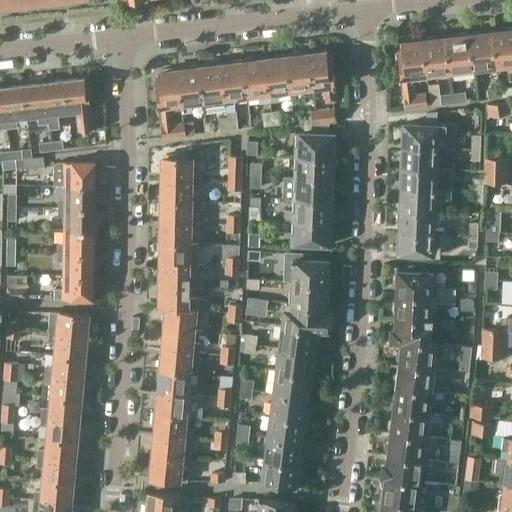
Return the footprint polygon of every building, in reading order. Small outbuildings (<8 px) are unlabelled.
[(506,30),(493,32),(497,68),(511,65),(511,27),(505,28),(506,30)] [(493,32),(481,33),(481,31),(469,32),(473,70),(497,68),(493,32)] [(458,33),(458,36),(446,37),(450,73),(473,70),(469,32),(458,33)] [(446,37),(434,39),(434,36),(422,38),(426,76),(450,73),(446,37)] [(411,41),(402,43),(402,48),(397,49),(401,76),(400,76),(401,80),(402,79),(406,108),(428,106),(426,92),(414,93),(412,77),(426,76),(422,38),(411,39),(411,41)] [(335,87),(337,87),(336,83),(332,56),(328,57),(327,50),(308,52),(308,53),(313,89),(323,88),(325,102),(336,101),(335,87)] [(298,53),(286,54),(290,92),(303,90),(304,94),(313,93),(313,89),(308,53),(298,55),(298,53)] [(290,92),(286,54),(275,55),(276,57),(265,59),(269,99),(278,98),(278,94),(290,92)] [(269,99),(265,59),(258,59),(258,58),(242,60),(246,97),(259,96),(260,100),(269,99)] [(246,97),(242,60),(231,61),(232,63),(221,64),(225,104),(235,103),(234,99),(246,97)] [(225,104),(221,64),(211,65),(210,63),(199,65),(203,102),(203,107),(225,104)] [(188,68),(178,69),(182,109),(191,108),(190,104),(203,102),(199,65),(187,66),(188,68)] [(156,78),(159,104),(158,104),(158,108),(160,125),(161,125),(163,137),(194,133),(193,120),(173,123),(171,110),(182,109),(178,69),(177,68),(159,70),(160,78),(156,78)] [(84,78),(65,81),(69,112),(74,111),(76,131),(93,129),(88,89),(85,90),(84,78)] [(58,113),(69,112),(65,81),(43,83),(48,123),(48,129),(59,127),(58,113)] [(48,123),(43,83),(24,85),(27,116),(38,115),(39,124),(48,123)] [(16,118),(27,116),(24,85),(3,88),(7,127),(17,126),(16,118)] [(499,87),(500,97),(511,95),(511,90),(511,86),(499,87)] [(500,97),(499,87),(487,89),(487,98),(500,97)] [(452,93),(453,102),(468,100),(467,91),(452,93)] [(453,102),(452,93),(442,94),(443,103),(453,102)] [(511,111),(511,107),(511,100),(489,103),(491,114),(511,111)] [(335,106),(315,108),(317,122),(329,121),(336,120),(335,106)] [(304,123),(317,122),(315,108),(302,110),(304,123)] [(270,111),(271,124),(283,123),(282,109),(270,111)] [(226,112),(227,116),(228,129),(237,128),(235,111),(226,112)] [(329,121),(317,122),(304,123),(303,132),(298,131),(297,145),(295,144),(295,155),(297,155),(334,157),(334,147),(336,146),(337,139),(335,137),(335,133),(329,133),(329,121)] [(445,126),(405,124),(405,127),(402,127),(401,142),(404,142),(404,145),(438,147),(438,137),(445,137),(445,126)] [(259,134),(248,134),(247,153),(259,153),(259,134)] [(471,148),(480,148),(480,135),(471,135),(471,148)] [(64,139),(50,141),(51,149),(65,148),(64,139)] [(51,149),(50,141),(40,142),(41,150),(51,149)] [(401,153),(400,165),(437,167),(438,155),(448,156),(448,147),(438,147),(404,145),(404,153),(401,153)] [(480,148),(471,148),(470,161),(479,161),(480,148)] [(16,157),(23,157),(22,149),(11,150),(12,158),(16,157)] [(0,159),(6,159),(12,158),(11,150),(0,151),(0,159)] [(163,157),(163,178),(200,179),(200,170),(192,170),(192,157),(179,157),(179,154),(166,154),(166,157),(163,157)] [(230,155),(230,180),(243,181),(244,155),(230,155)] [(334,158),(334,157),(297,155),(296,166),(294,166),(294,177),(296,177),(333,179),(333,168),(336,167),(336,161),(334,158)] [(17,168),(16,157),(12,158),(6,159),(7,169),(17,168)] [(506,172),(506,158),(506,157),(484,157),(483,172),(506,172)] [(252,161),(252,176),(263,176),(263,162),(252,161)] [(96,184),(96,162),(55,162),(55,184),(63,184),(96,184)] [(402,188),(451,190),(454,190),(455,181),(437,180),(437,167),(400,165),(400,180),(402,180),(402,188)] [(483,183),(506,185),(506,172),(483,172),(483,183)] [(263,176),(252,176),(251,186),(263,187),(263,176)] [(293,199),(295,199),(332,201),(332,190),(335,187),(335,183),(333,180),(333,179),(296,177),(295,188),(293,188),(293,199)] [(159,188),(159,200),(192,200),(192,189),(200,189),(200,179),(163,178),(162,188),(159,188)] [(474,191),(483,191),(483,178),(474,178),(474,191)] [(243,189),(243,181),(230,180),(230,189),(243,189)] [(95,208),(96,184),(63,184),(63,198),(58,198),(58,208),(95,208)] [(398,210),(435,211),(440,211),(441,199),(451,199),(451,190),(402,188),(402,197),(399,197),(398,210)] [(483,191),(474,191),(474,202),(482,202),(483,191)] [(8,193),(8,207),(19,207),(19,193),(8,193)] [(332,202),(332,201),(295,199),(294,210),(283,209),(283,220),(294,221),(331,223),(332,212),(334,210),(334,205),(332,202)] [(191,213),(192,200),(159,200),(159,213),(162,213),(162,221),(199,222),(199,213),(191,213)] [(261,205),(251,205),(251,218),(261,219),(261,205)] [(19,219),(19,207),(8,207),(8,219),(19,219)] [(63,216),(62,230),(95,231),(95,208),(58,208),(58,216),(63,216)] [(400,232),(434,233),(443,234),(444,224),(435,224),(435,211),(398,210),(398,223),(400,223),(400,232)] [(229,212),(229,222),(242,223),(242,212),(229,212)] [(158,229),(158,243),(191,243),(191,232),(199,232),(199,222),(162,221),(162,230),(158,229)] [(331,223),(294,221),(293,231),(292,231),(291,243),(330,244),(331,234),(333,232),(334,226),(331,224),(331,223)] [(241,231),(242,223),(229,222),(229,231),(241,231)] [(470,235),(478,235),(479,222),(470,222),(470,235)] [(487,223),(487,231),(500,232),(500,223),(487,223)] [(57,243),(57,253),(95,253),(95,231),(62,230),(62,243),(57,243)] [(434,233),(400,232),(400,234),(397,234),(397,249),(400,249),(399,253),(440,255),(441,247),(434,247),(434,233)] [(261,233),(251,233),(250,245),(261,245),(261,233)] [(478,248),(478,235),(470,235),(469,247),(478,248)] [(8,252),(17,252),(17,238),(8,238),(8,252)] [(191,254),(191,243),(158,243),(158,255),(161,255),(161,264),(198,264),(198,255),(191,254)] [(262,250),(250,250),(250,259),(261,259),(262,250)] [(17,265),(17,252),(8,252),(7,265),(17,265)] [(62,260),(62,276),(94,276),(95,253),(57,253),(57,260),(62,260)] [(227,265),(241,265),(241,257),(227,256),(227,265)] [(294,258),(293,283),(329,285),(329,281),(331,281),(332,270),(330,270),(330,260),(294,258)] [(199,273),(198,264),(161,264),(161,272),(157,272),(157,285),(190,285),(190,273),(199,273)] [(240,273),(241,265),(227,265),(227,273),(240,273)] [(398,285),(398,293),(437,295),(437,285),(433,284),(433,272),(399,270),(399,273),(396,275),(396,282),(398,285)] [(485,270),(485,278),(498,279),(498,271),(485,270)] [(9,274),(8,288),(27,289),(28,275),(9,274)] [(94,276),(62,276),(61,288),(55,288),(55,298),(94,298),(94,276)] [(261,278),(249,278),(249,288),(260,288),(261,278)] [(498,279),(485,278),(485,287),(498,287),(498,279)] [(293,305),(328,307),(328,304),(330,305),(330,293),(329,293),(329,285),(293,283),(291,304),(293,305)] [(160,306),(166,306),(197,307),(197,297),(190,297),(190,285),(157,285),(157,297),(160,297),(160,306)] [(445,287),(444,295),(456,296),(456,288),(445,287)] [(27,297),(27,289),(8,288),(8,297),(27,297)] [(437,295),(398,293),(397,304),(394,306),(394,313),(397,316),(436,317),(437,295)] [(455,304),(456,296),(444,295),(444,304),(455,304)] [(261,298),(250,296),(248,313),(259,314),(261,298)] [(285,303),(282,326),(321,331),(329,331),(330,325),(332,325),(333,311),(330,311),(330,310),(328,309),(328,307),(293,305),(291,304),(285,303)] [(231,304),(230,312),(244,313),(244,305),(231,304)] [(163,315),(162,328),(196,331),(197,319),(203,319),(204,309),(198,308),(199,307),(197,307),(166,306),(165,315),(163,315)] [(50,322),(49,332),(87,336),(89,314),(51,310),(50,322)] [(243,321),(244,313),(230,312),(230,320),(243,321)] [(392,341),(403,342),(430,344),(431,340),(432,331),(435,332),(436,317),(397,316),(396,330),(393,330),(392,341)] [(457,319),(445,318),(444,326),(457,326),(457,319)] [(9,320),(9,329),(21,330),(22,320),(9,320)] [(319,343),(321,331),(282,326),(279,348),(316,353),(317,343),(319,343)] [(481,344),(504,344),(505,328),(482,327),(481,344)] [(195,342),(196,331),(162,328),(160,340),(163,340),(163,348),(200,352),(201,343),(195,342)] [(20,351),(21,330),(9,329),(7,350),(20,351)] [(57,342),(56,354),(88,357),(89,344),(86,344),(87,336),(49,332),(48,341),(57,342)] [(249,334),(248,344),(258,346),(260,335),(249,334)] [(401,362),(401,363),(436,368),(438,356),(440,341),(431,340),(430,344),(403,342),(402,351),(398,352),(397,359),(401,362)] [(257,354),(258,346),(248,344),(247,352),(257,354)] [(481,344),(480,356),(503,357),(504,344),(481,344)] [(222,354),(236,355),(237,346),(223,345),(222,354)] [(469,371),(472,347),(462,346),(459,369),(469,371)] [(158,356),(157,370),(192,374),(194,361),(200,361),(200,352),(163,348),(162,357),(158,356)] [(279,348),(276,370),(315,375),(316,363),(314,363),(316,353),(279,348)] [(87,369),(88,357),(56,354),(55,365),(46,364),(45,374),(83,377),(84,369),(87,369)] [(235,376),(236,355),(222,354),(222,363),(226,363),(225,376),(235,376)] [(7,362),(6,370),(24,371),(25,362),(7,362)] [(436,368),(401,363),(400,373),(395,374),(394,382),(398,385),(434,389),(436,368)] [(447,369),(446,377),(456,378),(457,370),(447,369)] [(24,380),(24,371),(6,370),(6,379),(24,380)] [(191,384),(192,374),(157,370),(156,381),(159,382),(159,390),(196,394),(197,385),(191,384)] [(273,393),(310,397),(311,387),(313,388),(315,375),(276,370),(273,393)] [(53,383),(52,396),(84,399),(85,386),(82,386),(83,377),(45,374),(45,382),(53,383)] [(243,378),(242,389),(254,391),(256,380),(243,378)] [(391,405),(395,408),(431,413),(434,389),(398,385),(397,395),(392,397),(391,405)] [(221,396),(232,397),(233,389),(221,388),(221,396)] [(254,391),(242,389),(241,397),(254,399),(254,391)] [(155,398),(154,411),(188,414),(189,403),(196,403),(196,394),(159,390),(158,399),(155,398)] [(454,400),(455,392),(444,390),(443,398),(454,400)] [(273,393),(270,415),(309,420),(311,407),(309,407),(310,397),(273,393)] [(83,410),(84,399),(52,396),(51,406),(42,406),(41,416),(79,419),(80,410),(83,410)] [(473,403),(472,415),(492,417),(493,405),(473,403)] [(4,404),(4,413),(15,414),(16,405),(4,404)] [(433,413),(431,413),(395,408),(394,418),(389,420),(388,427),(392,431),(428,435),(431,435),(433,413)] [(155,423),(155,433),(193,436),(193,427),(187,426),(188,414),(154,411),(153,423),(155,423)] [(15,423),(15,414),(4,413),(3,422),(15,423)] [(451,424),(452,416),(442,414),(441,422),(451,424)] [(307,433),(309,420),(270,415),(267,438),(304,442),(305,433),(307,433)] [(39,437),(48,438),(80,440),(82,427),(78,427),(79,419),(41,416),(41,424),(39,437)] [(475,420),(474,431),(494,434),(495,422),(475,420)] [(240,423),(238,434),(250,435),(252,425),(240,423)] [(218,431),(217,438),(229,439),(230,432),(218,431)] [(385,450),(390,453),(425,458),(427,447),(428,435),(392,431),(391,442),(386,443),(385,450)] [(193,436),(155,433),(154,441),(151,441),(149,453),(184,456),(185,445),(192,446),(193,436)] [(250,435),(238,434),(237,442),(250,443),(250,435)] [(505,461),(511,461),(511,435),(503,434),(502,447),(506,448),(505,461)] [(448,446),(449,438),(439,436),(438,445),(448,446)] [(79,452),(80,440),(48,438),(47,448),(38,447),(37,458),(75,461),(76,452),(79,452)] [(228,449),(229,439),(217,438),(216,447),(228,449)] [(267,438),(264,460),(303,465),(305,452),(303,452),(304,442),(267,438)] [(0,445),(0,453),(13,454),(13,447),(0,445)] [(0,462),(12,464),(13,454),(0,453),(0,462)] [(184,456),(149,453),(148,466),(152,466),(150,478),(189,481),(190,470),(183,469),(184,456)] [(458,462),(425,458),(390,453),(388,464),(384,463),(382,475),(387,476),(422,481),(425,481),(427,466),(457,470),(458,462)] [(45,467),(44,479),(77,482),(78,469),(75,469),(75,461),(37,458),(36,466),(45,467)] [(261,482),(297,487),(299,476),(302,477),(303,465),(264,460),(261,482)] [(511,461),(505,461),(503,473),(499,473),(498,483),(502,483),(511,484),(511,461)] [(467,470),(467,477),(480,479),(480,472),(467,470)] [(234,481),(245,481),(245,473),(234,472),(234,481)] [(211,481),(224,481),(225,473),(211,473),(211,481)] [(381,488),(380,499),(419,504),(422,481),(387,476),(385,487),(381,488)] [(480,479),(467,477),(466,487),(479,488),(480,479)] [(75,494),(77,482),(44,479),(43,490),(34,489),(33,499),(72,503),(72,494),(75,494)] [(435,482),(434,491),(446,492),(447,483),(435,482)] [(511,484),(502,483),(499,507),(511,508),(511,484)] [(0,487),(0,495),(10,496),(10,488),(0,487)] [(145,503),(144,511),(178,511),(179,509),(184,509),(185,496),(149,493),(149,503),(145,503)] [(10,496),(0,495),(0,503),(10,504),(10,496)] [(221,497),(208,497),(208,505),(220,506),(221,497)] [(242,498),(229,497),(228,506),(242,506),(242,498)] [(260,498),(258,511),(295,511),(297,503),(260,498)] [(458,500),(445,498),(444,508),(457,509),(458,500)] [(41,508),(41,511),(73,511),(74,510),(71,510),(72,503),(33,499),(32,507),(41,508)] [(425,511),(427,505),(419,504),(380,499),(378,510),(380,511),(425,511)]
